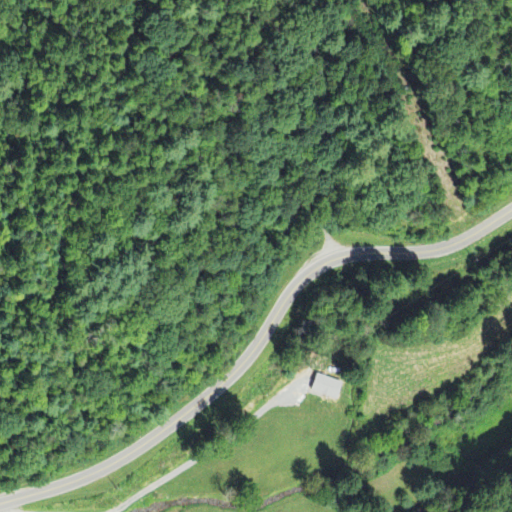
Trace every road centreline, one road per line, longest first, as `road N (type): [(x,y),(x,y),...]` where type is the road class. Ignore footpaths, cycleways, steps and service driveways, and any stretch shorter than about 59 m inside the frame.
road 1 (residential): [(511,198),(441,249),(331,249),(316,257),(220,386),(101,469),(0,505)]
road 2 (residential): [(0,506),(134,511)]
